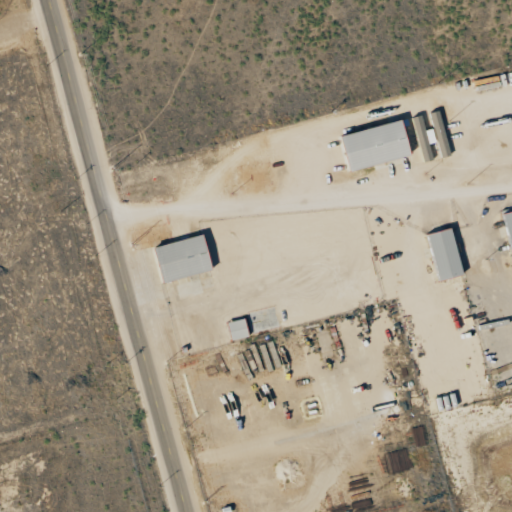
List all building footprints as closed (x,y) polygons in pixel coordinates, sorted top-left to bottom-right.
[(350,170),(411,155),(401,119),(340,134),(350,170)] [(511,210),(503,212),(511,249),(511,210)] [(439,280),(464,274),(451,227),(427,234),(439,280)] [(154,246),(163,282),(212,269),(203,233),(154,246)] [(248,336),(245,318),(228,321),(230,339),(248,336)]
